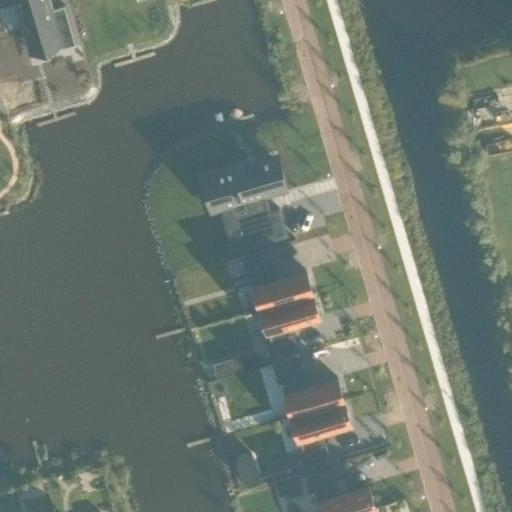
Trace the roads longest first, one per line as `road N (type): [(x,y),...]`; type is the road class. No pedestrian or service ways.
road 1 (residential): [(443,511),(293,0)]
road 2 (unknown): [(123,0),(200,235)]
